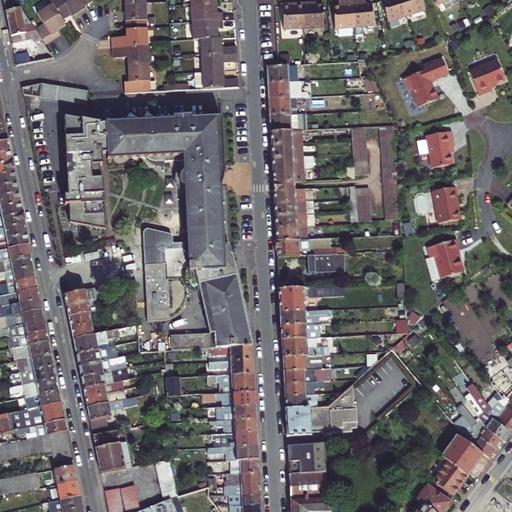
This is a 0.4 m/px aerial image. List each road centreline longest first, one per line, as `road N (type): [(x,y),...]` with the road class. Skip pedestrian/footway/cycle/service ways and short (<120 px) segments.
road 1 (residential): [(249,0),(276,511)]
road 2 (residential): [(6,79),(95,511)]
